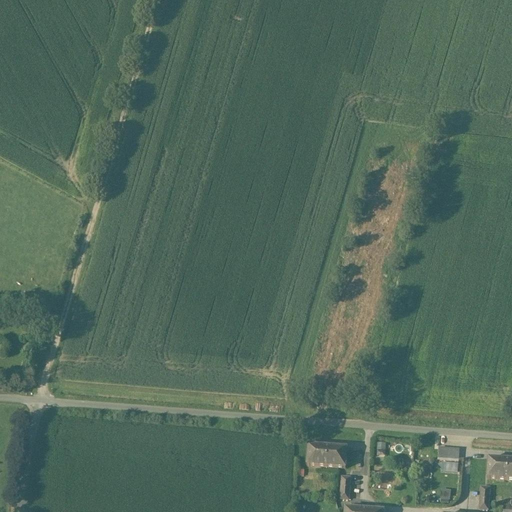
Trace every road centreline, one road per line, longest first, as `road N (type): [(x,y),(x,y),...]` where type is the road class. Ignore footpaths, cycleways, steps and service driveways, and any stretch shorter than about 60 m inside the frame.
road 1 (track): [(151,0),(31,401),(18,511)]
road 2 (unclassified): [(511,436),(0,398)]
